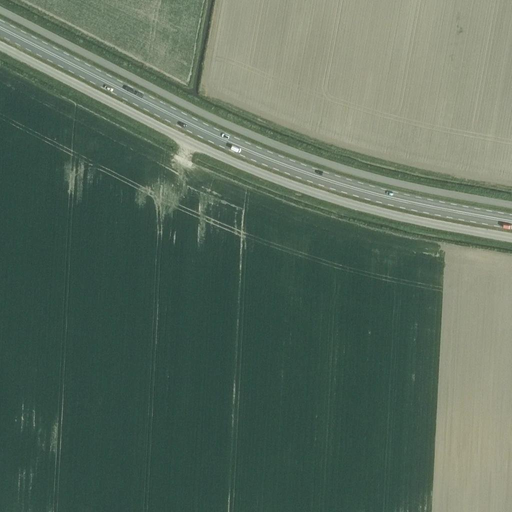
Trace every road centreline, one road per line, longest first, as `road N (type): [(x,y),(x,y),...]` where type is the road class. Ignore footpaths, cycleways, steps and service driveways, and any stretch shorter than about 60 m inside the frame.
road 1 (unclassified): [(0,10),(316,163),(511,205)]
road 2 (primary): [(511,223),(298,171),(0,28)]
road 3 (unclassified): [(511,241),(304,191),(199,149),(0,47)]
